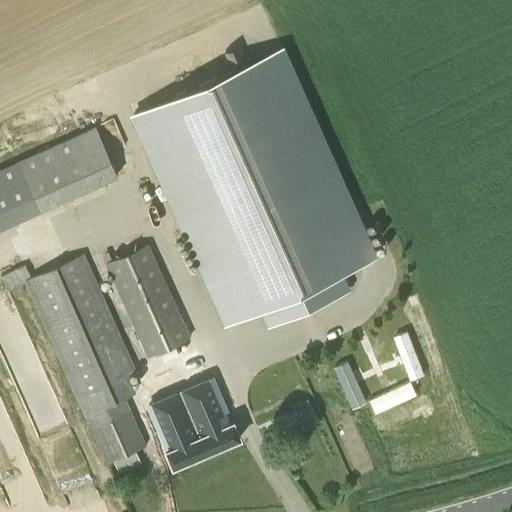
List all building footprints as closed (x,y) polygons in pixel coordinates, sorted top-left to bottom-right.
[(373,255),(281,48),(275,50),(133,113),(226,321),(259,306),(267,325),(349,288),(341,269),(373,255)] [(98,126),(19,160),(40,209),(119,175),(98,126)] [(147,356),(190,337),(148,242),(105,262),(147,356)] [(146,445),(125,396),(136,391),(128,373),(136,369),(83,252),(28,276),(24,278),(26,282),(24,282),(26,286),(87,423),(89,423),(107,462),(146,445)] [(25,269),(3,280),(10,294),(26,286),(24,282),(26,282),(24,278),(28,276),(25,269)] [(207,371),(142,400),(161,442),(157,444),(166,466),(239,434),(230,413),(227,415),(207,371)] [(292,405),(303,428),(318,421),(307,398),(292,405)]
